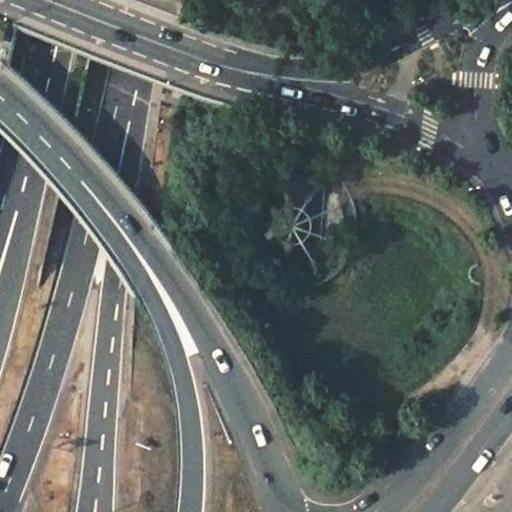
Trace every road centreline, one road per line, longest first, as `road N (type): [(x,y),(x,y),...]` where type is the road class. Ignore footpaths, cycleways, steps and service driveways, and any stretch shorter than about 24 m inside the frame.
road 1 (trunk): [(0,493),(76,267),(116,112)]
road 2 (secondary): [(184,58),(369,109),(495,165)]
road 3 (secondary): [(501,0),(353,62),(184,58)]
road 4 (trunk): [(94,429),(116,112)]
road 5 (trunk): [(276,489),(209,334),(142,249)]
road 6 (trunk): [(190,511),(188,396),(142,249)]
road 7 (trunk): [(142,249),(79,164),(0,86)]
road 8 (trunk): [(62,0),(6,208)]
road 9 (primary): [(511,10),(492,28),(474,80),(495,165)]
road 10 (secondary): [(184,58),(28,0)]
road 11 (primary): [(432,511),(511,409)]
road 12 (trunk): [(443,441),(343,511)]
